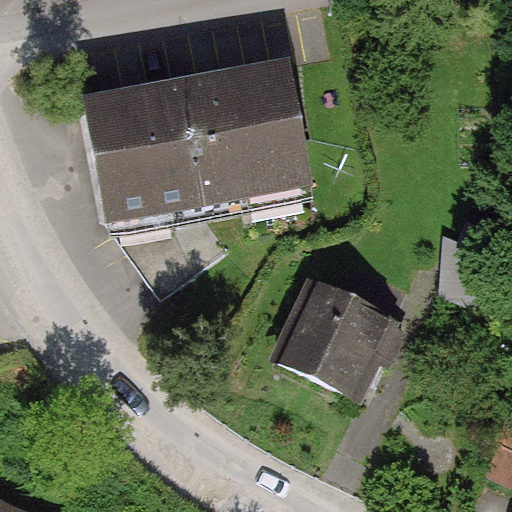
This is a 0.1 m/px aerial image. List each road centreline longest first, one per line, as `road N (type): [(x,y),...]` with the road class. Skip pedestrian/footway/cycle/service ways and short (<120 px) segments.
road 1 (residential): [(0,216),(79,352),(137,417),(277,511)]
road 2 (residential): [(0,49),(256,0)]
